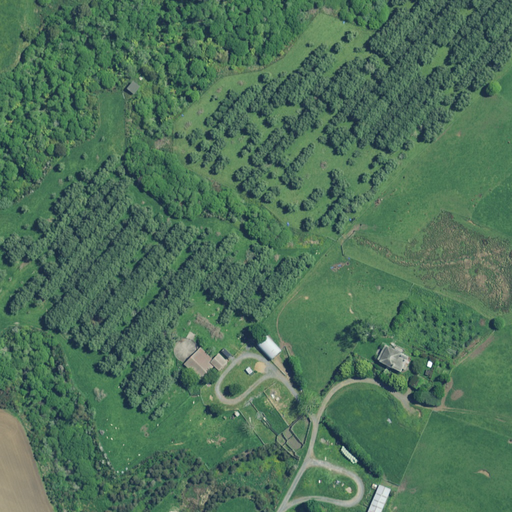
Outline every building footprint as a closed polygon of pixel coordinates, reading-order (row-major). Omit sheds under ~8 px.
[(140,87),(133,82),(127,88),(134,94),(140,87)] [(281,351),(267,336),(257,345),(271,360),(281,351)] [(377,360),(388,365),(387,368),(389,369),(390,367),(401,372),(403,369),(406,370),(411,360),(408,358),(409,358),(385,345),(377,360)] [(212,361),(200,349),(185,364),(200,380),(214,366),(219,371),(228,363),(219,354),(212,361)] [(419,390),(424,381),(416,377),(411,385),(419,390)] [(278,385),(275,387),(273,384),(263,392),(275,408),(285,400),(283,397),(284,396),(281,392),(282,392),(278,385)] [(381,511),(390,490),(379,485),(368,511),(381,511)]
